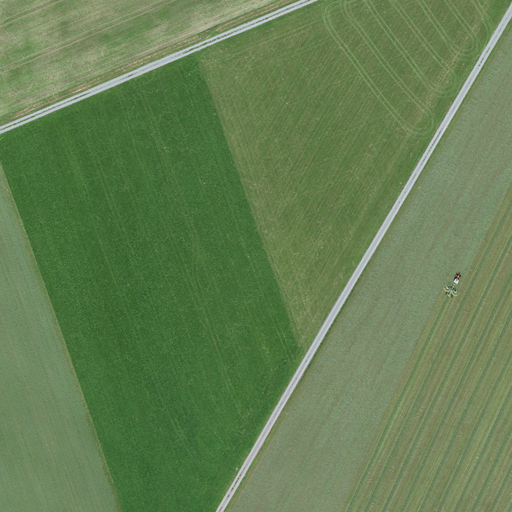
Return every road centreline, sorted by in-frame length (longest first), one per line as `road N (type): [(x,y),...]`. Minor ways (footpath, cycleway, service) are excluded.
road 1 (track): [(511,10),(219,511)]
road 2 (track): [(308,0),(0,129)]
